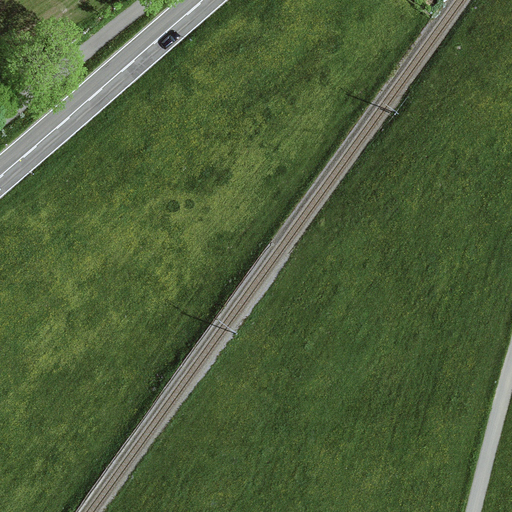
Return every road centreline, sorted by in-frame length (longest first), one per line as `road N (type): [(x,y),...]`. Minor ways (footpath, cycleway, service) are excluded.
road 1 (primary): [(0,176),(202,0)]
road 2 (unclassified): [(143,0),(0,115)]
road 3 (unclassified): [(473,511),(511,367)]
